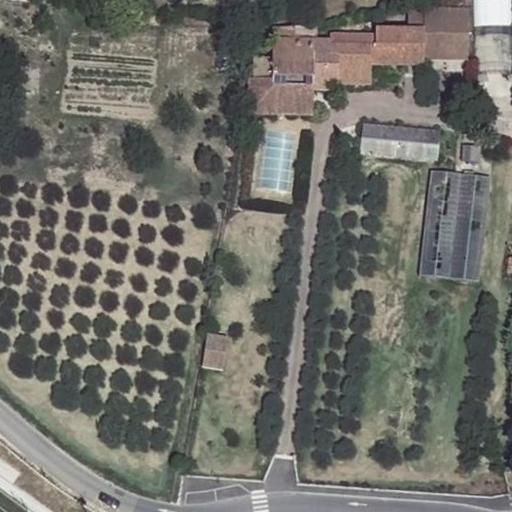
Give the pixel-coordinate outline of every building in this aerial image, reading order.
[(511,0),(480,0),(477,74),(511,75),(511,0)] [(378,30),(377,59),(430,61),(430,55),(473,56),(475,9),(412,7),(412,28),(377,27),(378,30)] [(273,73),(273,83),(316,82),(317,67),(323,67),(322,38),(311,39),(311,28),(274,28),(273,59),(255,59),(256,73),(273,73)] [(331,39),(331,41),(373,42),(372,60),(377,59),(378,30),(331,30),(331,39)] [(322,38),(323,67),(340,67),(340,78),(371,80),(372,60),(373,42),(331,41),(331,39),(322,38)] [(316,82),(316,89),(337,90),(341,90),(340,78),(340,67),(323,67),(322,82),(316,82)] [(273,73),(256,73),(254,113),(317,114),(316,89),(272,88),(273,83),(273,73)] [(361,120),(360,151),(437,155),(438,124),(361,120)] [(430,165),(424,270),(485,273),(490,168),(430,165)] [(208,333),(207,341),(222,344),(218,365),(224,366),(229,336),(208,333)] [(207,341),(204,363),(218,365),(222,344),(207,341)]
